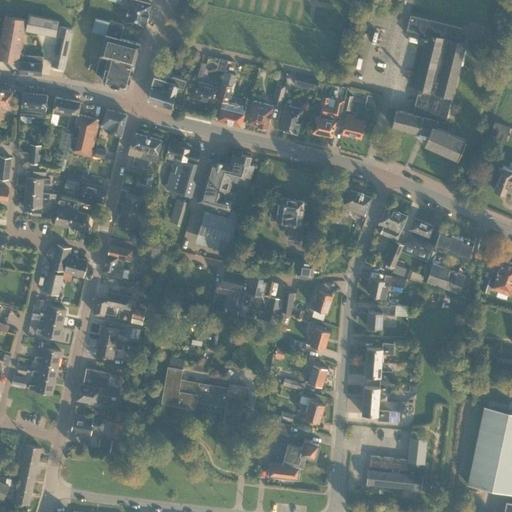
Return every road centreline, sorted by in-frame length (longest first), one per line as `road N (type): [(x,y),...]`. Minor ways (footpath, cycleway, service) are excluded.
road 1 (tertiary): [(388,175),(133,105)]
road 2 (residential): [(352,277),(310,280),(102,237)]
road 3 (residential): [(336,511),(352,277)]
road 4 (residential): [(60,436),(100,248)]
road 5 (residential): [(100,248),(11,231),(16,136)]
road 6 (residential): [(219,511),(50,489)]
road 7 (tertiary): [(133,105),(0,78)]
road 8 (residential): [(102,237),(133,105)]
road 9 (tertiary): [(511,229),(388,175)]
